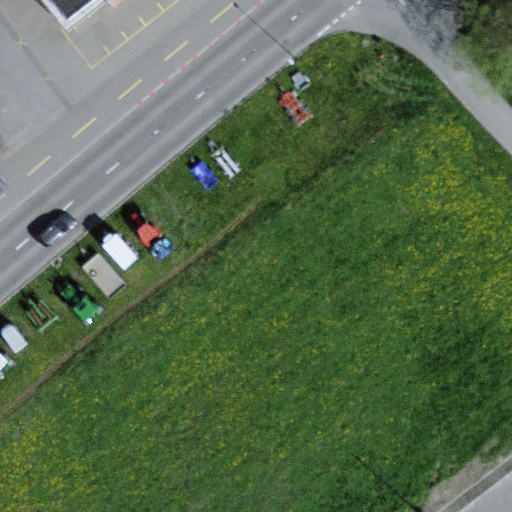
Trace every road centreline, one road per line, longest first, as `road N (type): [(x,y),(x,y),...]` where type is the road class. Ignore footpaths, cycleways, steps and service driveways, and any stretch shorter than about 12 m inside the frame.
road 1 (tertiary): [(0,260),(329,0)]
road 2 (residential): [(398,0),(511,128)]
